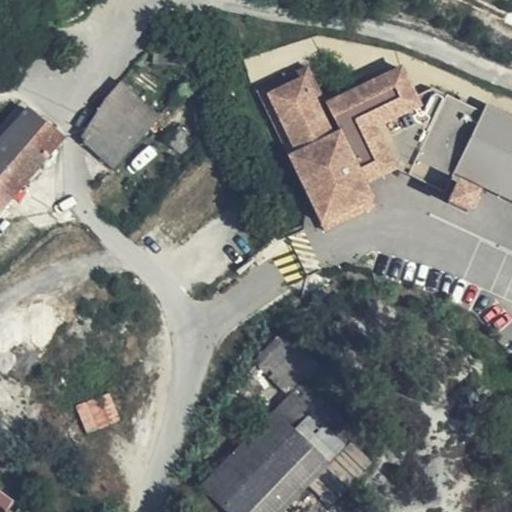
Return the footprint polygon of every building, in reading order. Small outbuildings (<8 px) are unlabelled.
[(186,66),(187,49),(157,47),(157,64),(186,66)] [(310,60),(257,84),(325,232),(380,207),(371,186),(400,172),(451,196),(447,208),(468,217),(487,188),(511,199),(511,114),(490,104),(486,111),(437,88),(421,92),(405,63),(330,98),(310,60)] [(123,84),(144,102),(161,80),(141,64),(123,84)] [(81,142),(113,170),(160,117),(144,102),(123,84),(110,98),(101,108),(81,142)] [(0,212),(61,139),(28,112),(0,143),(0,212)] [(305,385),(320,369),(291,341),(267,367),(295,395),(305,385)] [(328,466),(357,435),(357,434),(307,386),(305,385),(295,395),(275,415),(328,466)] [(285,511),(328,466),(275,415),(202,489),(208,495),(225,511),(285,511)] [(0,494),(0,511),(2,511),(10,503),(0,494)] [(198,511),(225,511),(208,495),(195,509),(198,511)]
